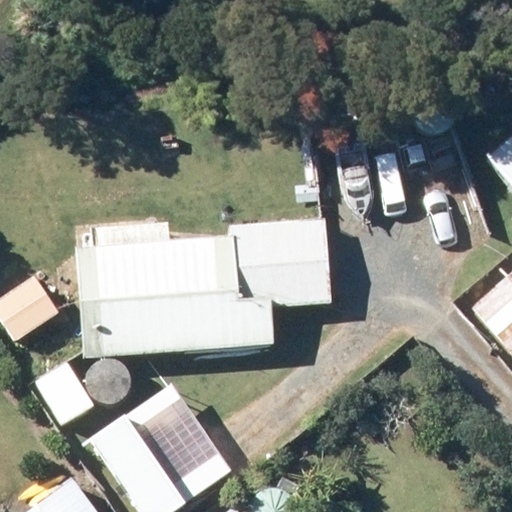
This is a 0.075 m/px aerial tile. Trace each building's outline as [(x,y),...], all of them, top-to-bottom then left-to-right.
[(264,174),(266,137),(204,134),(202,172),(264,174)] [(236,225),(237,237),(180,242),(179,226),(100,232),(101,245),(82,247),(90,360),(282,346),(280,308),(340,304),(334,218),(236,225)] [(0,286),(30,267),(12,240),(0,248),(0,286)] [(42,277),(0,304),(0,311),(22,344),(66,314),(42,277)] [(511,282),(480,311),(511,347),(511,282)] [(102,511),(78,479),(32,511),(102,511)]
